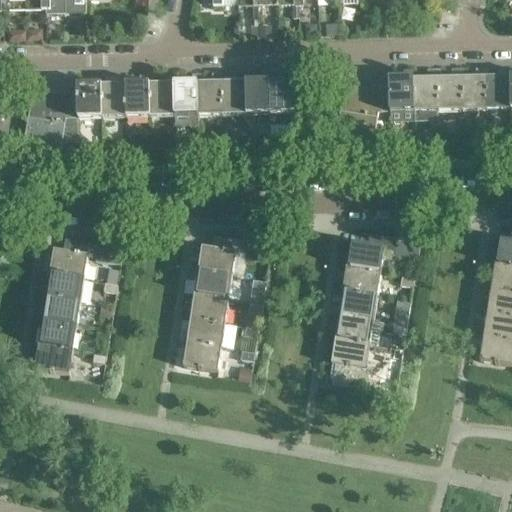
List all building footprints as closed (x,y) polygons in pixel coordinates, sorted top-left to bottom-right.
[(25,2),(25,0),(6,0),(6,2),(1,3),(2,14),(11,14),(11,2),(25,2)] [(65,1),(65,0),(45,0),(46,2),(41,2),(42,13),(51,13),(51,2),(65,1)] [(213,0),(214,10),(224,10),(223,0),(213,0)] [(253,0),(254,9),(264,9),(263,0),(253,0)] [(293,0),(294,8),(303,8),(303,0),(293,0)] [(488,114),(486,80),(491,80),(489,72),(488,72),(487,71),(481,71),(481,80),(467,81),(462,81),(463,114),(488,114)] [(511,113),(511,80),(511,79),(511,71),(505,71),(505,80),(491,80),(486,80),(488,114),(511,113)] [(439,115),(438,81),(443,81),(441,73),(440,72),(439,72),(433,72),(433,81),(419,82),(414,82),(415,115),(439,115)] [(463,114),(462,81),(467,81),(465,73),(464,72),(463,72),(457,72),(457,81),(443,81),(438,81),(439,115),(463,114)] [(415,115),(414,82),(419,82),(417,74),(416,73),(415,73),(409,73),(409,82),(390,82),(390,89),(390,115),(390,116),(415,115)] [(271,117),(270,84),(274,84),(273,76),(272,76),(271,75),(265,75),(265,84),(251,85),(246,85),(247,118),(271,117)] [(296,117),(295,91),(299,91),(298,84),(297,76),(296,75),(295,75),(289,75),(289,84),(274,84),(270,84),(271,117),(296,117)] [(223,118),(222,85),(226,85),(225,77),(224,76),(223,76),(217,76),(217,85),(202,86),(198,86),(199,119),(223,118)] [(247,118),(246,85),(251,85),(249,77),(248,76),(247,76),(241,76),(241,85),(226,85),(222,85),(223,118),(247,118)] [(151,120),(150,87),(155,87),(153,79),(153,78),(152,78),(151,77),(145,78),(145,87),(130,87),(126,87),(127,120),(151,120)] [(175,119),(174,86),(178,86),(177,78),(176,78),(175,77),(169,77),(169,86),(155,87),(150,87),(151,120),(175,119)] [(199,119),(198,86),(202,86),(201,78),(200,77),(199,77),(193,77),(193,86),(178,86),(174,86),(175,119),(199,119)] [(103,121),(102,88),(107,88),(105,80),(105,79),(104,79),(103,78),(97,79),(97,88),(78,88),(78,95),(78,121),(79,121),(103,121)] [(127,120),(126,87),(130,87),(129,79),(128,79),(128,78),(127,78),(121,78),(121,87),(107,88),(102,88),(103,121),(127,120)] [(378,115),(378,89),(365,90),(365,115),(378,115)] [(390,115),(390,89),(378,89),(378,115),(390,115)] [(365,115),(365,90),(345,90),(341,114),(363,118),(365,115)] [(310,91),(298,91),(298,120),(310,119),(310,91)] [(66,121),(66,95),(53,96),(54,121),(66,121)] [(78,121),(78,95),(66,95),(66,121),(78,121)] [(54,121),(53,96),(33,96),(29,120),(51,124),(54,121)] [(374,147),(378,115),(365,115),(363,118),(341,114),(337,141),(374,147)] [(62,145),(66,121),(54,121),(51,124),(29,120),(28,120),(24,148),(61,153),(62,145)] [(79,145),(79,121),(78,121),(66,121),(62,145),(79,145)] [(405,260),(409,235),(396,233),(395,241),(393,254),(393,258),(405,260)] [(418,262),(422,237),(409,235),(405,260),(418,262)] [(257,263),(261,238),(248,236),(247,244),(245,257),(244,261),(257,263)] [(385,252),(387,240),(362,236),(360,249),(385,252)] [(270,265),(274,240),(261,238),(257,263),(270,265)] [(109,266),(113,241),(100,239),(99,247),(97,260),(96,260),(96,264),(109,266)] [(237,255),(239,243),(214,239),(212,251),(237,255)] [(393,254),(395,241),(387,240),(385,252),(385,253),(393,254)] [(122,268),(126,243),(113,241),(109,266),(122,268)] [(89,259),(91,246),(66,242),(64,255),(89,259)] [(245,257),(247,244),(239,243),(237,255),(237,256),(245,257)] [(511,270),(511,246),(508,246),(499,244),(495,268),(511,270)] [(97,260),(99,247),(91,246),(89,259),(96,260),(97,260)] [(381,277),(385,253),(385,252),(360,249),(351,247),(347,271),(381,277)] [(233,280),(237,256),(237,255),(212,251),(203,250),(199,275),(233,280)] [(85,283),(89,259),(64,255),(55,253),(51,278),(85,283)] [(511,295),(511,270),(495,268),(492,292),(511,295)] [(378,301),(381,277),(347,271),(344,295),(378,301)] [(230,304),(233,280),(199,275),(195,298),(230,304)] [(81,307),(85,283),(51,278),(47,301),(81,307)] [(413,291),(415,282),(402,280),(400,289),(413,291)] [(265,294),(267,285),(254,283),(252,292),(265,294)] [(117,297),(118,288),(105,286),(104,295),(117,297)] [(511,319),(511,295),(492,292),(488,316),(511,319)] [(374,324),(378,301),(344,295),(340,319),(374,324)] [(226,327),(230,304),(195,298),(192,322),(226,327)] [(78,330),(81,307),(47,301),(43,325),(78,330)] [(410,315),(411,306),(398,304),(397,313),(410,315)] [(262,317),(263,309),(250,307),(249,315),(262,317)] [(113,320),(115,312),(102,309),(100,318),(113,320)] [(511,343),(511,319),(488,316),(484,340),(511,343)] [(370,348),(374,324),(340,319),(336,343),(370,348)] [(222,351),(226,327),(192,322),(188,346),(222,351)] [(74,354),(78,330),(43,325),(40,349),(74,354)] [(406,338),(407,330),(395,328),(393,336),(406,338)] [(258,341),(259,332),(246,330),(245,339),(258,341)] [(109,344),(111,335),(98,333),(97,342),(109,344)] [(511,368),(511,343),(484,340),(481,364),(511,368)] [(364,386),(370,348),(336,343),(332,367),(343,369),(341,382),(364,386)] [(219,375),(222,351),(188,346),(184,370),(219,375)] [(70,378),(74,354),(40,349),(36,373),(70,378)] [(402,362),(403,353),(391,351),(390,360),(402,362)] [(254,365),(256,356),(243,354),(241,363),(254,365)] [(106,368),(108,359),(95,357),(93,366),(106,368)]
